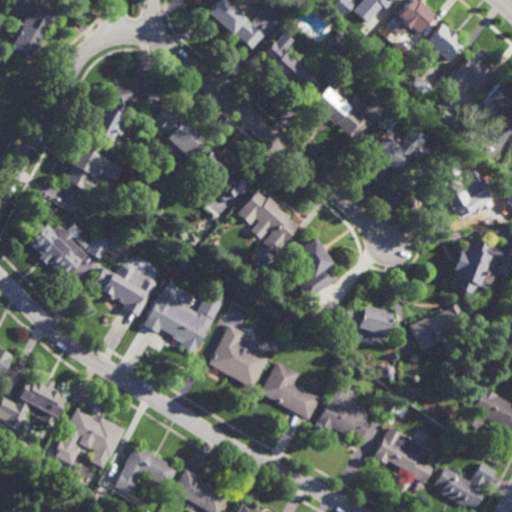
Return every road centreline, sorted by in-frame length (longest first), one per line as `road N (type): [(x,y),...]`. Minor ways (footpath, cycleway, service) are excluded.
road 1 (residential): [(390,246),(172,49),(134,35),(90,48),(0,201)]
road 2 (residential): [(0,277),(71,346),(217,438),(356,511)]
